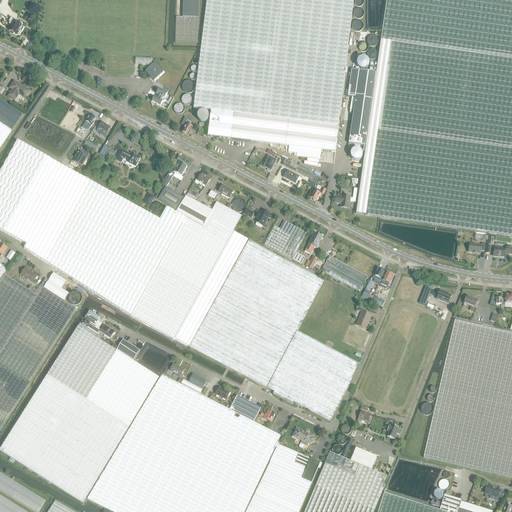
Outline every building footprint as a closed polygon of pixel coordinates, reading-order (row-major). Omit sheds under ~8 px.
[(183,0),(183,2),(177,2),(177,17),(176,17),(175,43),(182,44),(197,44),(198,0),(183,0)] [(200,49),(193,110),(203,112),(204,112),(210,112),(338,128),(353,0),(206,0),(201,45),(200,49)] [(366,147),(356,214),(511,236),(511,0),(386,0),(380,45),(378,59),(376,73),(366,147)] [(354,18),(355,19),(357,19),(359,20),(361,19),(362,18),(364,16),(364,14),(364,12),(363,10),(361,9),(359,8),(357,9),(355,9),(354,11),(353,12),(353,14),(353,16),(354,18)] [(9,22),(8,24),(12,26),(9,31),(16,35),(16,34),(18,35),(20,31),(22,28),(20,26),(20,25),(21,23),(18,21),(17,22),(15,21),(15,20),(13,18),(12,19),(10,18),(8,21),(9,22)] [(355,31),(357,32),(359,32),(361,31),(362,30),(363,28),(363,26),(363,24),(362,23),(360,22),(359,21),(357,21),(355,21),(353,23),(352,24),(352,26),(352,28),(353,30),(355,31)] [(351,34),(350,46),(358,46),(358,34),(351,34)] [(372,47),(374,46),(376,46),(377,44),(378,42),(378,40),(377,38),(376,37),(374,36),(371,36),(369,36),(368,38),(367,40),(367,42),(368,44),(370,46),(372,47)] [(358,47),(359,49),(360,51),(362,52),(364,52),(366,51),(367,50),(368,48),(367,46),(366,44),(364,43),(362,43),(360,44),(359,45),(358,47)] [(371,60),(373,60),(375,59),(377,56),(377,54),(376,52),(375,50),(373,49),(370,49),(368,50),(367,52),(366,55),(367,57),(368,59),(371,60)] [(186,61),(185,59),(185,58),(184,56),(183,55),(182,54),(180,53),(178,52),(177,52),(176,52),(174,53),(173,54),(171,55),(170,56),(169,57),(169,59),(169,61),(169,63),(169,64),(170,66),(171,67),(173,68),(174,69),(176,69),(177,69),(179,69),(180,69),(182,68),(183,67),(184,66),(185,64),(185,63),(186,61)] [(357,64),(357,66),(358,68),(360,70),(362,71),(364,71),(366,70),(368,69),(369,67),(369,64),(369,62),(367,60),(365,59),(362,59),(360,60),(358,61),(357,64)] [(155,63),(152,66),(150,68),(146,73),(155,82),(164,73),(155,63)] [(352,70),(348,97),(356,98),(349,144),(366,147),(376,73),(352,70)] [(182,92),(184,93),(186,94),(188,94),(191,93),(192,91),(193,89),(194,87),(193,84),(192,82),(190,81),(188,80),(185,80),(183,81),(181,83),(180,85),(180,87),(180,90),(182,92)] [(25,98),(29,91),(23,87),(22,88),(13,82),(9,88),(12,90),(8,96),(15,100),(19,94),(25,98)] [(165,99),(167,95),(159,90),(157,94),(159,96),(157,99),(155,98),(152,102),(161,107),(163,102),(162,102),(164,98),(165,99)] [(192,103),(192,95),(183,95),(183,103),(192,103)] [(54,96),(50,103),(60,110),(65,103),(54,96)] [(0,123),(11,132),(22,115),(16,111),(0,100),(0,123)] [(176,103),(175,111),(183,112),(184,104),(176,103)] [(203,123),(205,122),(207,120),(208,118),(208,117),(207,115),(206,113),(205,112),(202,112),(200,112),(199,113),(197,115),(197,116),(197,119),(198,121),(200,122),(201,123),(203,123)] [(208,128),(207,137),(289,147),(288,153),(296,154),(296,157),(320,160),(321,151),(335,153),(338,128),(210,112),(208,128)] [(90,116),(82,128),(83,128),(86,131),(87,131),(87,130),(88,131),(94,122),(93,122),(96,119),(95,118),(94,117),(93,116),(91,115),(90,115),(90,116)] [(188,136),(193,127),(190,125),(191,123),(187,121),(185,126),(186,127),(183,133),(188,136)] [(0,148),(11,132),(0,123),(0,148)] [(97,131),(101,134),(105,136),(111,128),(102,123),(97,131)] [(81,137),(84,131),(75,125),(71,131),(81,137)] [(0,229),(26,244),(24,248),(24,249),(56,269),(96,294),(131,316),(173,339),(186,346),(189,347),(249,241),(233,232),(242,217),(217,203),(216,203),(212,211),(203,227),(176,213),(166,208),(160,220),(147,213),(79,175),(17,141),(0,171),(0,229)] [(96,149),(86,142),(84,146),(94,152),(96,149)] [(104,159),(110,148),(105,145),(99,156),(104,159)] [(80,149),(73,161),(81,166),(87,155),(85,153),(85,152),(80,149)] [(351,156),(351,158),(353,159),(355,160),(357,160),(359,160),(360,158),(361,157),(362,155),(362,153),(361,151),(360,150),(357,149),(355,149),(353,149),(352,151),(351,152),(350,154),(351,156)] [(136,167),(141,158),(132,153),(130,155),(127,153),(122,150),(117,160),(122,163),(124,159),(127,161),(127,162),(136,167)] [(266,161),(267,162),(264,168),(267,169),(268,171),(270,172),(271,171),(275,164),(278,165),(281,159),(278,158),(276,161),(270,158),(269,158),(267,157),(266,161)] [(315,186),(316,183),(320,177),(286,159),(283,165),(311,180),(310,183),(315,186)] [(175,173),(173,177),(181,182),(183,178),(181,177),(187,167),(183,165),(183,164),(181,162),(181,163),(180,163),(176,169),(174,173),(175,173)] [(174,173),(176,169),(175,169),(156,198),(176,211),(184,199),(166,187),(175,173),(174,173)] [(296,184),(299,177),(287,171),(283,178),(296,184)] [(202,174),(197,181),(196,181),(194,183),(198,186),(200,183),(206,187),(210,179),(202,174)] [(230,199),(234,191),(223,185),(219,192),(230,199)] [(311,197),(311,198),(313,199),(314,201),(315,201),(316,201),(317,201),(317,200),(320,195),(320,194),(321,194),(324,195),(326,190),(323,189),(321,192),(320,191),(321,188),(318,186),(316,189),(315,189),(311,197)] [(211,191),(208,197),(214,200),(218,194),(211,191)] [(151,194),(144,204),(149,207),(156,197),(151,194)] [(341,208),(349,209),(351,197),(342,196),(342,198),(336,197),(335,203),(339,204),(339,203),(341,203),(341,208)] [(186,197),(176,213),(203,227),(212,211),(186,197)] [(245,208),(245,207),(245,205),(244,204),(243,203),(241,202),(240,202),(239,202),(237,202),(236,203),(235,204),(234,205),(234,206),(233,208),(234,210),(234,211),(235,212),(236,213),(237,213),(239,214),(240,214),(241,214),(243,212),(244,211),(245,210),(245,209),(245,208)] [(252,218),(254,214),(247,210),(244,214),(252,218)] [(257,223),(255,226),(261,229),(263,226),(264,227),(267,220),(266,220),(270,214),(262,210),(261,213),(259,213),(256,218),(258,219),(256,222),(257,223)] [(274,226),(264,245),(301,265),(305,258),(296,253),(307,234),(284,221),(280,229),(274,226)] [(305,252),(310,254),(311,253),(314,248),(317,249),(323,238),(314,233),(305,252)] [(267,251),(249,241),(189,347),(252,380),(275,392),(273,395),(293,405),(294,402),(305,408),(320,416),(331,422),(338,408),(350,384),(358,364),(341,355),(320,343),(297,331),(308,310),(320,288),(324,281),(320,278),(267,251)] [(485,245),(481,244),(481,246),(470,244),(469,253),(480,254),(481,251),(484,252),(485,245)] [(500,257),(505,257),(505,253),(511,254),(511,247),(506,246),(506,249),(494,247),(493,255),(500,256),(500,257)] [(12,262),(16,254),(11,251),(6,259),(12,262)] [(329,256),(325,263),(364,284),(368,277),(329,256)] [(312,270),(318,259),(313,257),(311,262),(308,261),(306,266),(312,270)] [(325,264),(321,271),(360,292),(364,285),(325,264)] [(33,283),(38,277),(25,269),(21,275),(33,283)] [(374,276),(373,279),(379,282),(381,279),(385,271),(382,269),(381,271),(378,269),(376,273),(376,272),(374,276)] [(390,280),(392,276),(390,275),(390,274),(387,272),(386,272),(380,284),(387,288),(389,284),(391,281),(390,280)] [(45,279),(41,286),(65,302),(69,294),(61,289),(66,282),(53,273),(49,281),(45,279)] [(0,362),(29,381),(76,309),(65,302),(41,286),(40,286),(37,291),(31,287),(29,290),(28,290),(5,275),(0,282),(0,362)] [(370,281),(365,290),(367,291),(369,292),(374,283),(370,281)] [(426,287),(419,304),(425,306),(431,289),(426,287)] [(438,295),(437,299),(449,304),(452,296),(444,293),(445,292),(443,292),(440,290),(440,291),(439,292),(438,295)] [(364,293),(362,297),(370,302),(372,297),(364,293)] [(501,299),(501,305),(501,307),(511,307),(511,294),(510,294),(510,295),(509,295),(505,295),(504,299),(501,299)] [(374,296),(371,303),(377,306),(377,305),(382,307),(384,302),(381,300),(374,296)] [(463,304),(471,307),(469,311),(472,312),(474,308),(475,309),(478,301),(467,296),(463,304)] [(496,305),(501,305),(501,299),(496,298),(496,301),(491,301),(490,304),(496,306),(496,305)] [(368,323),(371,317),(366,314),(367,311),(360,308),(358,311),(362,313),(356,326),(365,329),(368,323)] [(98,335),(100,333),(101,330),(95,326),(98,321),(91,317),(87,315),(84,319),(90,323),(87,328),(98,335)] [(159,378),(133,361),(116,350),(97,338),(98,335),(87,328),(80,323),(26,408),(13,430),(1,448),(0,450),(0,451),(39,476),(71,496),(83,503),(104,469),(129,428),(140,408),(159,378)] [(104,325),(101,330),(100,333),(111,339),(115,332),(104,325)] [(118,348),(116,350),(133,361),(140,351),(132,346),(123,340),(118,348)] [(0,429),(30,383),(31,382),(29,381),(0,362),(0,429)] [(181,377),(184,370),(173,365),(170,371),(181,377)] [(193,375),(189,383),(183,381),(181,385),(200,395),(206,382),(202,379),(193,375)] [(120,445),(87,499),(112,511),(244,511),(247,507),(281,437),(254,423),(229,410),(162,376),(124,439),(120,445)] [(226,400),(230,393),(219,388),(216,395),(226,400)] [(232,406),(229,410),(254,422),(261,408),(258,407),(240,398),(237,396),(233,404),(232,406)] [(368,424),(371,415),(366,413),(368,410),(361,407),(360,411),(362,411),(358,422),(361,423),(361,421),(368,424)] [(270,422),(275,414),(269,411),(266,415),(265,415),(262,413),(260,417),(264,418),(263,419),(270,422)] [(273,424),(270,430),(281,436),(284,430),(273,424)] [(387,431),(390,432),(388,438),(394,440),(399,428),(392,426),(392,427),(389,426),(387,431)] [(313,443),(314,442),(315,441),(314,439),(314,438),(312,438),(313,436),(308,434),(309,433),(309,432),(308,431),(307,430),(306,430),(305,431),(304,432),(304,433),(302,432),(302,431),(297,429),(293,437),(302,441),(300,444),(307,447),(308,444),(310,444),(310,442),(311,443),(313,443)] [(270,462),(270,463),(263,477),(255,494),(246,511),(299,511),(311,484),(302,479),(311,459),(278,444),(273,454),(270,462)] [(356,449),(350,462),(372,471),(377,458),(356,449)] [(315,486),(304,511),(373,511),(385,485),(381,483),(384,476),(372,471),(350,462),(330,453),(319,479),(315,486)] [(320,463),(311,459),(302,479),(311,484),(320,463)] [(38,511),(46,501),(28,490),(0,472),(0,490),(34,511),(38,511)] [(438,483),(443,490),(450,484),(445,478),(438,483)] [(486,486),(484,494),(489,496),(490,496),(497,498),(496,501),(500,502),(502,497),(498,495),(500,490),(486,486)] [(457,511),(461,502),(461,500),(444,495),(442,503),(431,500),(429,507),(384,493),(378,511),(457,511)] [(26,511),(0,495),(0,511),(26,511)] [(73,511),(55,502),(48,511),(73,511)] [(457,511),(491,511),(461,502),(457,511)]
